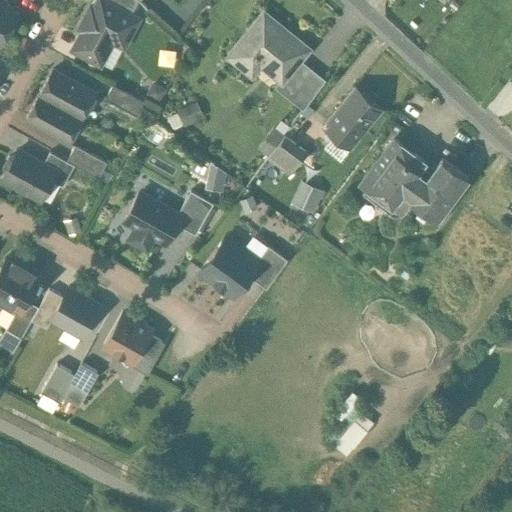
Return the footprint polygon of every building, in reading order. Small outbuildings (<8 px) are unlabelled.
[(104,0),(98,0),(94,8),(90,7),(79,28),(82,30),(72,49),(100,64),(113,41),(124,46),(139,18),(131,14),(104,0)] [(104,0),(131,14),(139,0),(104,0)] [(0,44),(18,12),(0,2),(0,44)] [(308,48),(264,13),(230,55),(247,69),(257,57),(282,77),(283,78),(299,59),(308,48)] [(324,80),(299,59),(283,78),(282,77),(279,82),(306,104),(324,80)] [(95,92),(53,69),(39,93),(81,116),(95,92)] [(162,88),(154,83),(148,93),(157,98),(162,88)] [(384,107),(355,83),(323,123),(350,148),(384,107)] [(144,101),(113,84),(105,98),(137,115),(144,101)] [(81,116),(39,93),(26,118),(68,141),(81,116)] [(185,124),(204,115),(198,100),(178,109),(185,124)] [(308,152),(284,135),(268,156),(291,172),(308,152)] [(394,137),(359,182),(366,187),(361,192),(393,215),(400,214),(401,214),(412,199),(431,214),(440,212),(468,176),(442,157),(427,178),(416,170),(424,159),(394,137)] [(107,161),(75,144),(67,160),(74,164),(98,177),(107,161)] [(43,163),(18,149),(15,154),(10,156),(4,166),(5,172),(3,177),(41,198),(51,179),(56,170),(43,163)] [(67,160),(50,151),(43,163),(56,170),(51,179),(63,186),(74,164),(67,160)] [(205,185),(220,191),(229,169),(214,162),(205,185)] [(301,178),(292,201),(316,210),(325,187),(301,178)] [(213,202),(191,189),(178,212),(182,214),(177,223),(196,233),(213,202)] [(140,190),(124,218),(136,225),(129,237),(147,247),(154,235),(166,242),(177,223),(182,214),(178,212),(140,190)] [(226,234),(200,269),(233,294),(248,274),(259,259),(258,258),(226,234)] [(268,244),(258,258),(259,259),(248,274),(262,284),(283,255),(268,244)] [(41,274),(7,255),(0,267),(0,303),(1,304),(4,301),(16,308),(20,310),(27,298),(41,274)] [(100,303),(69,286),(63,295),(51,317),(52,318),(82,335),(100,303)] [(63,295),(49,287),(39,305),(32,318),(47,327),(52,318),(51,317),(63,295)] [(20,310),(16,308),(6,328),(21,337),(32,318),(39,305),(27,298),(20,310)] [(123,311),(104,344),(131,360),(132,360),(148,332),(151,327),(123,311)] [(165,342),(148,332),(132,360),(131,360),(129,363),(147,373),(165,342)] [(98,371),(81,361),(70,382),(86,391),(98,371)]
